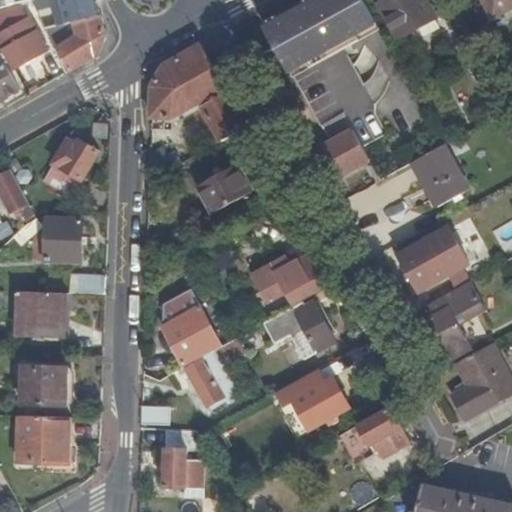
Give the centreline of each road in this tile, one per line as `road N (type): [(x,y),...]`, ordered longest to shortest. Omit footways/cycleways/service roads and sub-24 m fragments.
road 1 (residential): [(203,15),(449,454)]
road 2 (residential): [(128,61),(116,490)]
road 3 (tertiary): [(0,132),(128,61)]
